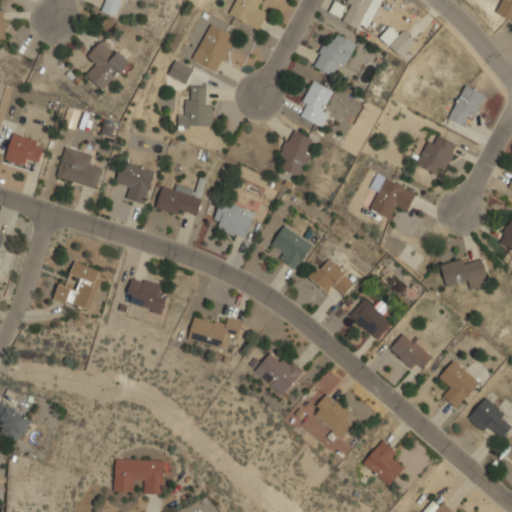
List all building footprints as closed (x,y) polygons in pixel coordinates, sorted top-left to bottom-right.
[(122,0),(105,0),(101,11),(117,16),(122,0)] [(259,29),(268,10),(260,6),(262,0),(234,0),(228,15),(259,29)] [(357,28),(372,0),(347,0),(338,18),(357,28)] [(511,0),(501,0),(495,12),(511,20),(511,0)] [(231,44),(225,41),(230,32),(210,22),(191,59),(217,72),(231,44)] [(416,41),(403,30),(389,46),(402,57),(416,41)] [(313,67),(334,75),(336,68),(344,71),(356,41),(336,34),(334,39),(326,35),(313,67)] [(129,62),(101,39),(86,57),(93,64),(84,75),(104,91),(129,62)] [(167,74),(185,84),(193,68),(175,58),(167,74)] [(296,114),(322,127),(330,112),(322,108),(332,89),(313,80),(296,114)] [(462,124),(465,116),(475,120),(486,93),(464,84),(450,119),(462,124)] [(212,105),(205,105),(206,86),(189,85),(188,115),(178,115),(177,125),(212,127),(212,105)] [(297,176),(316,141),(292,128),(278,155),(286,159),(281,168),(297,176)] [(437,167),(444,170),(458,144),(432,131),(416,164),(434,173),(437,167)] [(44,140),(11,133),(5,161),(26,165),(27,158),(40,161),(44,140)] [(95,155),(64,146),(56,177),(97,189),(103,169),(92,166),(95,155)] [(124,198),(147,204),(156,170),(121,161),(114,184),(127,187),(124,198)] [(370,210),(391,219),(396,207),(407,212),(416,190),(376,173),(370,188),(378,192),(370,210)] [(162,186),(156,205),(196,218),(208,180),(200,178),(196,190),(175,183),(173,189),(162,186)] [(254,212),(223,199),(212,226),(243,239),(254,212)] [(511,213),(499,243),(511,249),(511,213)] [(281,249),(276,256),(296,270),(313,244),(284,224),(272,243),(281,249)] [(333,285),(344,296),(356,283),(327,255),(308,275),(326,292),(333,285)] [(446,285),(468,280),(470,289),(489,285),(482,255),(441,264),(446,285)] [(92,310),(104,270),(74,262),(70,274),(79,277),(76,288),(58,283),(54,300),(92,310)] [(162,314),(168,296),(158,292),(160,284),(132,276),(124,302),(162,314)] [(349,314),(377,340),(392,323),(364,298),(349,314)] [(193,318),(188,339),(225,348),(227,339),(236,341),(242,321),(225,317),(223,325),(193,318)] [(389,347),(417,374),(432,357),(405,331),(389,347)] [(282,395),(304,370),(288,356),(281,364),(269,353),(253,370),(282,395)] [(455,408),(480,383),(455,359),(437,377),(446,386),(439,393),(455,408)] [(351,424),(343,417),(349,410),(327,392),(310,413),(340,437),(351,424)] [(467,419),(484,431),(488,426),(503,437),(511,424),(511,417),(484,397),(467,419)] [(0,419),(4,421),(0,428),(0,433),(19,443),(32,418),(0,401),(0,419)] [(362,461),(388,485),(403,469),(393,461),(400,454),(383,439),(362,461)] [(164,459),(114,458),(114,492),(133,492),(134,480),(144,480),(143,493),(163,493),(164,459)] [(422,511),(432,511),(439,505),(433,500),(422,511)] [(433,511),(465,511),(461,508),(457,511),(453,511),(442,503),(433,511)]
